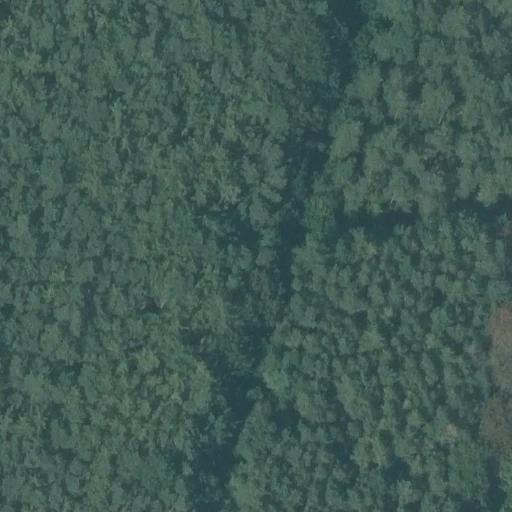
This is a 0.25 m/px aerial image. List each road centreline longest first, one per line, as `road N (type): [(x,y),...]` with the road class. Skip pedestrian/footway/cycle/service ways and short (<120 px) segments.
road 1 (track): [(205,511),(348,0)]
road 2 (track): [(511,216),(410,217),(327,242),(260,239)]
road 3 (unknown): [(484,511),(511,337)]
